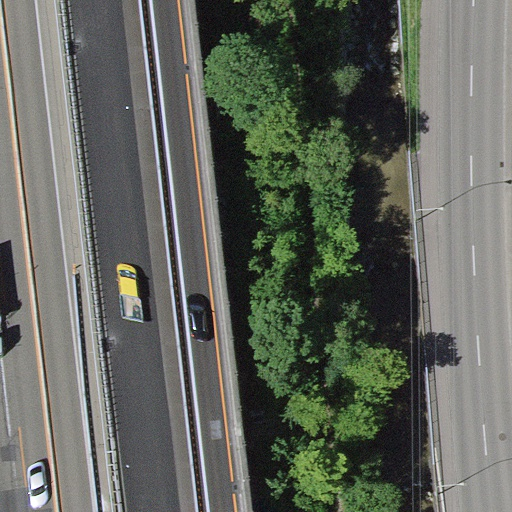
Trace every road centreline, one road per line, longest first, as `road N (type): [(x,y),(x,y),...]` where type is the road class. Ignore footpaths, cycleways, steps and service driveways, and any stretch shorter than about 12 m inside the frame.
road 1 (motorway): [(0,0),(59,511)]
road 2 (motorway): [(179,511),(122,0)]
road 3 (secondary): [(473,0),(474,269),(491,511)]
